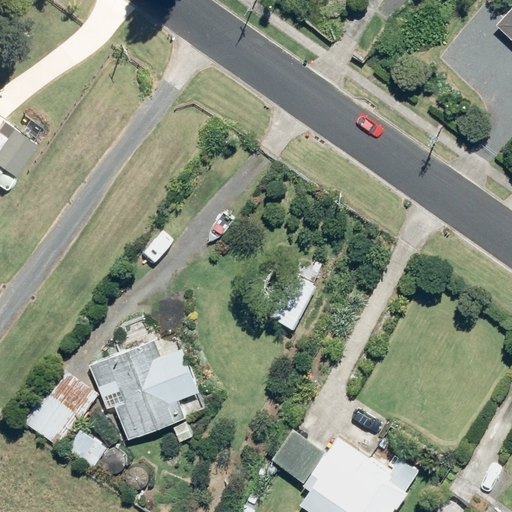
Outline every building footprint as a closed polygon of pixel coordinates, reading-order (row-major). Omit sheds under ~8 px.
[(511,9),(498,25),(511,36),(511,9)] [(0,164),(17,176),(40,144),(14,126),(0,145),(0,164)] [(304,269),(277,316),(293,325),(290,331),(305,340),(336,287),(304,269)] [(174,369),(161,339),(96,365),(113,407),(121,403),(135,439),(211,410),(192,362),(174,369)] [(67,366),(28,418),(97,469),(110,451),(79,428),(104,394),(67,366)] [(303,503),(315,511),(394,511),(408,493),(406,491),(420,471),(401,458),(391,474),(340,437),(328,453),(294,428),(273,457),(307,481),(304,486),(311,491),(303,503)]
